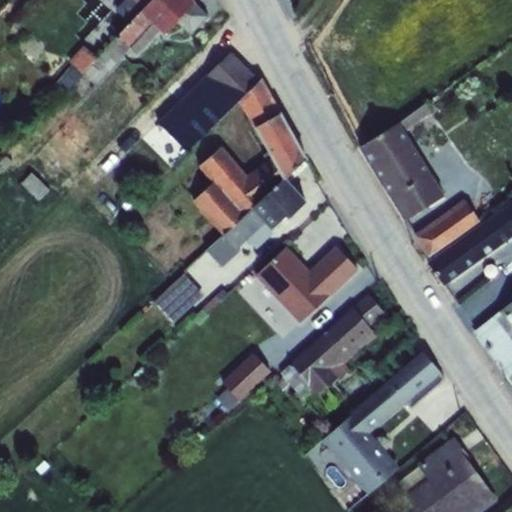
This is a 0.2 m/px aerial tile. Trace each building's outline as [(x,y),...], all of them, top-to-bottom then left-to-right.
[(151,0),(143,10),(116,38),(129,48),(152,24),(164,35),(175,23),(190,36),(208,16),(194,3),(190,0),(151,0)] [(132,0),(143,10),(151,0),(132,0)] [(74,59),(87,69),(99,54),(86,44),(74,59)] [(255,128),(280,114),(261,80),(260,81),(231,53),(158,124),(187,151),(239,102),(255,128)] [(399,122),(360,147),(407,220),(445,195),(404,132),(432,114),(426,105),(399,122)] [(280,114),(255,128),(271,159),(282,179),(285,180),(306,160),(280,114)] [(282,179),(271,159),(247,176),(222,146),(199,168),(212,182),(192,202),(223,237),(252,209),(282,179)] [(223,237),(205,251),(219,266),(265,224),(271,231),(306,202),(285,180),(282,179),(252,209),(223,237)] [(464,199),(414,235),(429,257),(479,221),(464,199)] [(492,217),(430,261),(445,284),(508,239),(511,235),(511,209),(509,206),(492,217)] [(285,247),(255,275),(299,323),(357,270),(336,247),(308,273),(285,247)] [(184,274),(155,302),(175,323),(204,295),(184,274)] [(283,377),(276,383),(282,391),(289,384),(296,392),(292,395),(300,405),(305,401),(307,404),(316,396),(348,369),(344,364),(376,337),(368,328),(385,314),(369,294),(353,308),(288,363),(290,365),(279,373),(283,377)] [(511,301),(499,312),(511,329),(511,301)] [(511,373),(511,329),(499,312),(475,332),(477,335),(475,337),(483,348),(484,348),(486,350),(482,353),(499,378),(504,375),(506,379),(511,373)] [(230,388),(219,399),(230,410),(271,371),(253,353),(223,382),(230,388)] [(422,354),(322,440),(332,452),(334,450),(370,492),(397,469),(366,433),(438,372),(422,354)] [(419,467),(399,482),(408,495),(405,497),(416,511),(483,511),(497,501),(467,462),(470,459),(454,437),(417,464),(419,467)]
